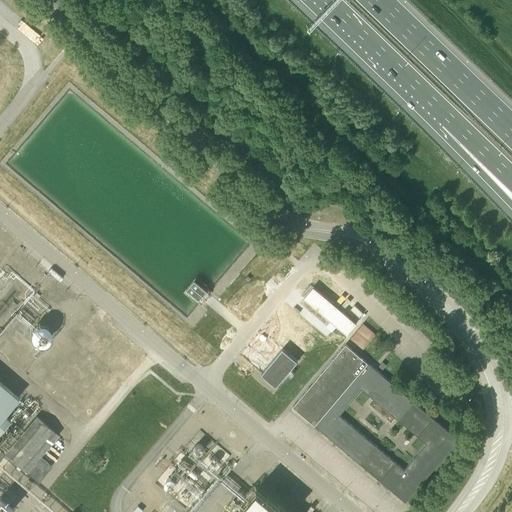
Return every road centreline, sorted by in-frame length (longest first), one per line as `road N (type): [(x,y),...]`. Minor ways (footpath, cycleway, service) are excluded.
road 1 (motorway): [(511,134),(372,0)]
road 2 (motorway): [(325,0),(450,119)]
